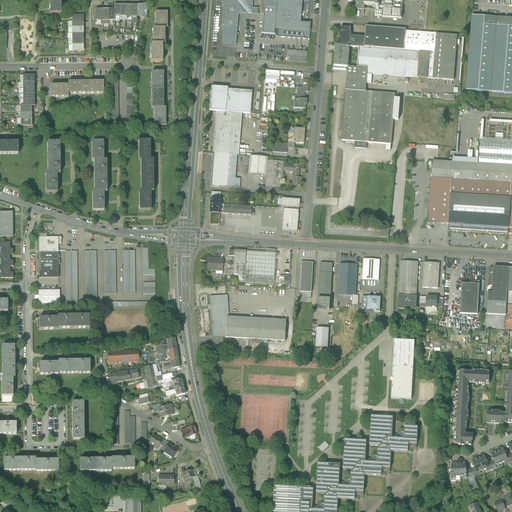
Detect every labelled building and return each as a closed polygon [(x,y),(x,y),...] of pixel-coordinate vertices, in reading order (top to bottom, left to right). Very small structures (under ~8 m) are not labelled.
[(49,0),(50,15),(61,15),(61,0),(49,0)] [(222,45),(236,46),(238,15),(240,14),(245,14),(246,14),(252,9),(252,0),(225,0),(224,26),(222,45)] [(264,0),(264,8),(276,9),(276,0),(264,0)] [(275,29),(279,29),(310,32),(310,24),(300,23),(302,0),(276,0),(276,9),(274,29),(275,29)] [(364,10),(365,5),(365,0),(356,0),(356,9),(364,10)] [(365,0),(365,5),(380,6),(380,8),(383,8),(392,9),(393,0),(365,0)] [(274,29),(276,9),(264,8),(263,8),(262,9),(261,14),(262,15),(263,15),(262,33),(274,34),(275,29),(274,29)] [(392,9),(383,8),(382,17),(402,19),(402,10),(392,9)] [(155,12),(155,28),(165,28),(168,28),(168,12),(155,12)] [(466,91),(511,94),(511,19),(472,16),(466,91)] [(365,37),(364,47),(404,51),(406,31),(406,30),(366,27),(365,37)] [(153,28),(153,44),(163,44),(165,44),(165,28),(155,28),(153,28)] [(339,46),(349,47),(350,33),(351,28),(341,28),(339,46)] [(309,40),(310,32),(279,29),(279,31),(281,38),(309,40)] [(436,34),(406,31),(404,51),(429,54),(435,54),(436,34)] [(351,33),(350,33),(349,47),(359,48),(364,48),(364,47),(365,37),(354,37),(351,37),(351,33)] [(435,54),(429,54),(428,78),(454,81),(457,36),(436,34),(435,54)] [(163,62),(163,44),(153,44),(151,44),(151,62),(163,62)] [(348,67),(349,47),(339,46),(336,46),(335,46),(335,51),(334,66),(348,67)] [(364,48),(359,48),(358,68),(367,69),(367,74),(385,75),(384,78),(387,78),(387,75),(428,78),(429,54),(404,51),(364,48)] [(307,52),(287,50),(286,61),(306,63),(307,52)] [(348,67),(346,82),(366,84),(367,79),(367,75),(367,74),(367,69),(358,68),(348,67)] [(152,72),(152,90),(164,90),(164,72),(152,72)] [(68,94),(86,94),(86,82),(68,82),(68,85),(68,94)] [(104,82),(86,82),(86,94),(104,94),(104,82)] [(366,92),(366,84),(346,82),(345,90),(366,92)] [(68,97),(68,94),(68,85),(50,85),(51,97),(68,97)] [(294,109),(305,110),(305,105),(304,105),(305,92),(308,93),(308,87),(303,86),(302,89),(297,89),(296,97),(299,97),(299,100),(294,100),(294,109)] [(252,92),(227,90),(228,89),(228,88),(211,87),(211,88),(209,111),(226,112),(250,114),(252,92)] [(152,108),(155,108),(155,107),(164,107),(164,90),(152,90),(152,108)] [(342,141),(355,142),(367,143),(386,144),(391,145),(395,94),(366,92),(345,90),(342,141)] [(166,107),(164,107),(155,107),(155,108),(155,126),(166,126),(166,107)] [(237,155),(238,156),(242,114),(217,112),(213,154),(237,155)] [(496,139),(511,140),(511,121),(494,120),(491,123),(507,123),(507,128),(510,128),(510,129),(510,132),(504,132),(502,134),(496,133),(496,139)] [(294,143),(304,144),(305,130),(294,129),(293,142),(293,143),(294,143)] [(92,161),(94,161),(104,161),(104,142),(92,143),(92,161)] [(139,161),(141,161),(151,161),(150,142),(139,142),(139,161)] [(18,143),(0,143),(0,154),(18,155),(18,143)] [(48,143),(48,159),(60,159),(60,143),(48,143)] [(272,153),(287,154),(287,149),(287,145),(273,144),(272,153)] [(511,145),(480,144),(479,159),(479,164),(511,166),(511,145)] [(211,186),(219,187),(221,160),(236,161),(237,155),(213,154),(211,186)] [(248,174),(266,176),(268,161),(267,161),(267,158),(249,156),(248,174)] [(48,159),(48,175),(58,174),(61,174),(60,159),(48,159)] [(219,187),(234,188),(235,179),(236,161),(221,160),(219,187)] [(94,161),(94,177),(107,177),(107,161),(104,161),(94,161)] [(141,161),(141,177),(154,177),(153,161),(151,161),(141,161)] [(285,162),(268,161),(266,176),(266,186),(280,187),(281,177),(281,171),(282,166),(284,166),(285,162)] [(432,164),(431,185),(428,223),(428,224),(436,224),(442,225),(449,225),(453,162),(449,162),(433,161),(432,164)] [(511,166),(479,164),(453,162),(449,225),(509,229),(511,229),(511,166)] [(293,167),(284,166),(284,171),(293,172),(292,186),(300,186),(301,178),(298,178),(299,166),(294,165),(293,167)] [(58,193),(58,174),(48,175),(46,175),(46,193),(58,193)] [(94,177),(94,193),(104,193),(107,193),(107,177),(94,177)] [(141,177),(141,193),(151,192),(154,192),(154,177),(141,177)] [(151,211),(151,192),(141,193),(139,193),(139,211),(151,211)] [(104,212),(104,193),(94,193),(93,193),(93,212),(104,212)] [(210,213),(219,214),(220,206),(220,200),(211,200),(210,213)] [(298,208),(299,208),(299,201),(286,200),(282,200),(281,207),(298,208)] [(219,214),(245,215),(245,207),(220,206),(219,214)] [(279,215),(283,215),(283,210),(298,211),(298,208),(281,207),(281,209),(279,209),(279,215)] [(298,211),(283,210),(283,215),(282,231),(297,232),(298,211)] [(0,212),(0,221),(13,221),(13,213),(0,212)] [(219,225),(219,214),(210,213),(210,225),(219,225)] [(0,221),(0,229),(13,229),(13,221),(0,221)] [(381,227),(336,224),(335,229),(380,232),(381,227)] [(508,235),(508,234),(509,229),(449,225),(448,231),(448,232),(508,235)] [(0,237),(13,237),(13,229),(0,229),(0,237)] [(39,238),(39,272),(59,272),(58,252),(58,250),(58,241),(58,238),(47,238),(40,238),(39,238)] [(0,248),(1,249),(1,256),(10,256),(13,256),(13,250),(10,250),(10,244),(0,243),(0,248)] [(234,257),(234,265),(245,266),(246,251),(235,251),(234,257)] [(246,256),(245,276),(274,278),(276,253),(266,253),(246,252),(246,256)] [(0,260),(1,261),(1,267),(10,267),(13,267),(13,262),(10,262),(10,256),(1,256),(0,255),(0,260)] [(207,270),(216,271),(216,269),(222,270),(223,259),(208,258),(207,270)] [(363,280),(379,281),(380,261),(364,260),(363,280)] [(416,297),(418,262),(401,261),(399,296),(416,297)] [(307,292),(312,293),(313,263),(301,262),(300,292),(307,292)] [(320,263),(320,273),(332,274),(332,264),(320,263)] [(423,288),(438,289),(439,264),(424,263),(423,288)] [(352,295),(356,296),(357,265),(340,264),(338,295),(352,295)] [(245,266),(234,265),(233,265),(233,270),(233,275),(239,275),(245,276),(245,266)] [(10,274),(10,267),(1,267),(0,267),(0,272),(1,273),(1,279),(13,279),(13,274),(10,274)] [(507,303),(507,292),(509,268),(493,267),(493,268),(489,267),(488,287),(492,287),(492,292),(488,292),(487,315),(506,316),(507,304),(507,303)] [(85,300),(91,300),(97,300),(97,272),(91,273),(85,273),(85,300)] [(331,299),(332,274),(320,273),(318,299),(331,299)] [(274,286),(274,278),(245,276),(245,284),(274,286)] [(471,281),(471,284),(462,284),(460,314),(478,315),(480,284),(480,285),(480,281),(471,281)] [(39,306),(60,306),(59,291),(39,291),(39,306)] [(225,338),(226,320),(224,320),(224,316),(227,316),(228,315),(227,296),(210,297),(211,305),(212,305),(212,309),(211,309),(212,321),(213,321),(214,325),(212,325),(213,337),(225,338)] [(398,309),(415,310),(416,297),(399,296),(398,309)] [(373,312),(380,312),(381,298),(368,297),(368,310),(374,310),(373,312)] [(426,305),(426,308),(437,308),(437,298),(427,297),(427,298),(426,305)] [(331,299),(318,299),(318,306),(327,307),(327,310),(330,310),(331,299)] [(0,300),(0,311),(8,312),(8,301),(0,300)] [(58,329),(74,329),(74,316),(58,316),(58,318),(58,329)] [(90,316),(74,316),(74,329),(90,329),(90,316)] [(58,330),(58,329),(58,318),(39,318),(39,330),(58,330)] [(226,320),(225,338),(285,341),(286,324),(226,320)] [(316,348),(328,348),(329,329),(317,328),(316,348)] [(167,340),(168,345),(168,348),(176,347),(175,338),(173,339),(167,340)] [(412,400),(415,341),(395,340),(393,377),(393,381),(392,381),(391,399),(412,400)] [(2,346),(3,362),(15,362),(15,346),(2,346)] [(176,349),(168,350),(169,356),(168,356),(168,358),(169,358),(170,362),(178,360),(176,349)] [(165,356),(168,356),(169,356),(168,350),(161,352),(158,352),(160,359),(160,363),(162,363),(164,362),(164,360),(166,359),(165,356)] [(108,363),(111,365),(112,363),(115,364),(117,364),(117,363),(120,362),(122,363),(122,362),(125,364),(128,364),(129,362),(133,363),(134,361),(137,363),(139,359),(138,353),(133,351),(133,353),(129,351),(126,351),(126,353),(124,353),(121,352),(118,352),(118,354),(116,354),(114,353),(114,352),(113,352),(112,354),(109,353),(107,356),(108,363)] [(179,368),(178,360),(170,362),(171,364),(163,366),(164,371),(179,368)] [(58,361),(58,363),(58,374),(74,374),(74,361),(58,361)] [(90,361),(74,361),(74,374),(90,374),(90,361)] [(3,362),(3,378),(13,378),(15,378),(15,362),(3,362)] [(58,375),(58,374),(58,363),(39,363),(39,375),(58,375)] [(144,367),(147,379),(155,377),(152,366),(144,367)] [(137,370),(123,372),(124,381),(131,380),(130,379),(138,378),(137,370)] [(458,446),(465,446),(465,445),(465,443),(468,443),(468,446),(472,446),(472,442),(473,442),(473,435),(465,434),(466,430),(467,430),(467,423),(468,423),(468,412),(468,405),(469,405),(469,394),(468,394),(469,387),(468,387),(468,383),(472,384),(472,381),(475,381),(475,384),(476,384),(476,385),(478,385),(478,384),(483,384),(483,385),(485,386),(485,384),(486,384),(486,382),(489,382),(489,384),(490,372),(487,372),(487,371),(476,370),(476,371),(472,371),(472,372),(469,372),(458,371),(458,374),(460,375),(460,378),(457,377),(457,378),(460,378),(460,381),(457,381),(457,384),(458,385),(458,390),(456,390),(456,391),(459,391),(458,394),(456,394),(455,394),(455,396),(456,397),(456,401),(454,402),(454,403),(456,404),(458,404),(458,407),(455,407),(455,408),(458,408),(458,411),(455,411),(454,412),(454,414),(455,414),(455,419),(453,419),(453,421),(455,421),(455,422),(457,422),(457,425),(454,425),(456,425),(455,431),(454,434),(457,434),(456,437),(454,437),(454,438),(456,438),(456,441),(454,441),(454,444),(458,445),(458,446)] [(118,382),(124,381),(123,372),(109,375),(110,383),(116,382),(116,379),(118,379),(118,382)] [(504,425),(504,423),(505,423),(505,421),(508,421),(508,423),(508,424),(511,424),(511,423),(511,372),(509,372),(508,374),(508,377),(506,377),(506,380),(506,384),(506,387),(508,388),(508,391),(506,390),(505,390),(505,391),(506,391),(508,391),(507,394),(505,394),(505,397),(505,401),(505,404),(507,405),(507,408),(505,407),(504,407),(504,408),(505,408),(506,408),(506,413),(505,414),(501,413),(501,411),(491,411),(491,413),(487,413),(487,417),(487,416),(487,420),(489,420),(489,423),(487,423),(487,424),(493,424),(497,424),(497,425),(501,425),(501,423),(504,423),(504,425)] [(149,388),(162,385),(163,385),(163,381),(161,375),(155,377),(147,379),(149,388)] [(14,396),(13,378),(3,378),(2,378),(2,397),(14,396)] [(173,382),(175,390),(183,388),(181,380),(173,382)] [(167,389),(164,389),(165,393),(175,390),(173,382),(172,382),(166,384),(167,389)] [(434,384),(419,383),(418,400),(433,401),(434,384)] [(185,395),(183,388),(175,390),(176,394),(177,397),(185,395)] [(138,400),(139,405),(150,403),(148,397),(139,399),(138,400)] [(72,402),(72,421),(84,421),(84,402),(72,402)] [(158,412),(160,418),(173,415),(171,405),(157,409),(158,412)] [(390,473),(391,452),(392,438),(393,417),(371,416),(370,446),(378,447),(378,456),(371,456),(372,457),(367,462),(365,462),(365,475),(386,477),(386,474),(382,474),(382,469),(383,469),(383,468),(388,468),(387,472),(390,473)] [(84,440),(84,421),(72,421),(72,440),(84,440)] [(17,423),(0,423),(0,435),(17,435),(17,423)] [(194,426),(186,429),(189,437),(197,434),(194,427),(194,426)] [(393,438),(392,438),(391,452),(412,453),(412,450),(408,450),(408,445),(409,445),(410,444),(414,445),(414,449),(417,449),(418,427),(412,427),(407,427),(405,426),(404,432),(398,432),(399,434),(393,438)] [(184,438),(189,437),(186,429),(180,431),(182,437),(184,438)] [(154,446),(158,448),(160,445),(163,441),(160,439),(160,440),(157,438),(157,437),(153,435),(148,443),(153,446),(154,446)] [(363,496),(365,475),(365,462),(367,441),(345,440),(343,470),(352,470),(351,480),(344,479),(344,480),(345,481),(340,486),(339,486),(338,499),(359,500),(359,498),(355,497),(355,493),(356,493),(356,492),(361,492),(361,496),(363,496)] [(319,448),(322,452),(329,446),(325,442),(319,448)] [(163,452),(172,457),(177,450),(168,445),(168,444),(165,449),(163,452)] [(500,450),(497,451),(502,463),(508,461),(506,456),(505,453),(503,449),(502,448),(500,450)] [(495,466),(502,463),(497,451),(494,452),(491,453),(491,454),(492,458),(493,461),(495,466)] [(481,457),(478,458),(483,470),(489,468),(490,468),(488,463),(487,460),(486,460),(485,456),(484,456),(481,457)] [(4,471),(20,471),(20,458),(4,458),(4,471)] [(20,471),(35,471),(35,460),(35,458),(20,458),(20,471)] [(111,458),(111,459),(111,469),(134,469),(134,458),(111,458)] [(477,473),(483,470),(478,458),(476,459),(475,459),(473,460),(472,461),(474,465),(473,465),(475,468),(476,473),(477,473)] [(80,472),(96,472),(96,459),(80,459),(80,472)] [(111,472),(111,469),(111,459),(96,459),(96,472),(111,472)] [(58,460),(35,460),(35,471),(35,472),(59,472),(58,460)] [(462,463),(459,463),(460,476),(463,476),(467,476),(466,467),(465,463),(465,462),(462,463)] [(337,511),(338,499),(339,486),(340,465),(318,464),(317,494),(325,494),(325,504),(318,503),(318,504),(319,505),(313,510),(312,510),(313,489),(311,489),(311,487),(306,487),(305,488),(275,487),(275,488),(274,488),(274,493),(274,494),(274,495),(274,497),(274,502),(274,503),(273,508),(274,508),(274,510),(273,510),(274,510),(273,511),(337,511)] [(185,480),(194,477),(192,470),(183,473),(185,480)] [(167,486),(173,486),(173,477),(159,476),(159,485),(163,485),(166,485),(166,486),(167,486)] [(197,476),(194,477),(185,480),(186,483),(194,481),(196,488),(200,487),(197,476)] [(188,491),(196,488),(194,481),(186,483),(188,491)] [(506,507),(511,504),(511,501),(511,499),(510,495),(506,497),(507,499),(503,501),(506,507)] [(124,511),(141,511),(141,500),(125,500),(124,511)] [(495,506),(496,511),(500,511),(502,511),(502,510),(505,509),(502,501),(499,503),(499,504),(495,506)] [(480,511),(481,511),(480,511),(476,503),(471,506),(473,511),(480,511)]
